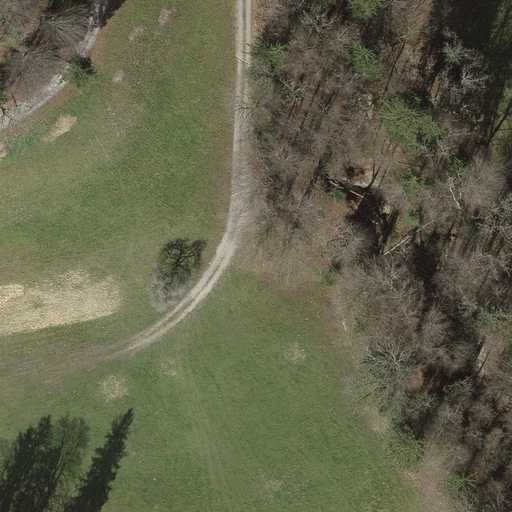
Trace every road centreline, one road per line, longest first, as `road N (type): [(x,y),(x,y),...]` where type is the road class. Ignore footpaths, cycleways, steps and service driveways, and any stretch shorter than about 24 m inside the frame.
road 1 (track): [(245,0),(246,176),(232,247),(203,290),(156,334)]
road 2 (track): [(0,124),(68,70),(99,0)]
